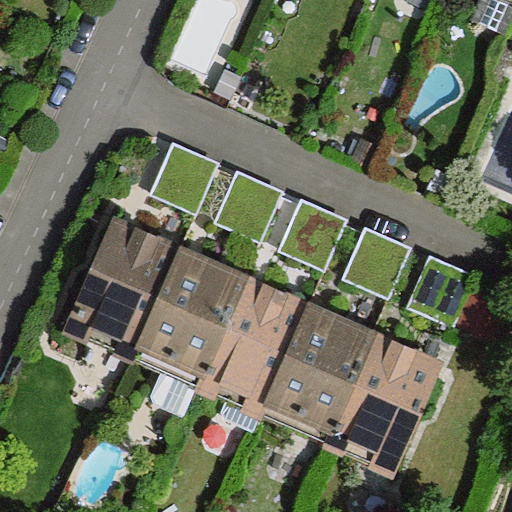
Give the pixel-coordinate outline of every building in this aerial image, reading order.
[(511,22),(511,0),(482,0),(474,19),(506,35),(511,22)] [(173,146),(152,193),(198,213),(219,166),(173,146)] [(238,176),(217,223),(262,244),(283,196),(238,176)] [(301,204),(280,252),(326,272),(347,225),(301,204)] [(117,222),(71,328),(134,356),(181,251),(117,222)] [(365,232),(343,279),(389,300),(410,253),(365,232)] [(181,251),(134,356),(164,369),(198,384),(245,279),(181,251)] [(431,259),(410,306),(455,326),(472,288),(476,279),(431,259)] [(309,307),(245,279),(198,384),(230,398),(263,412),(309,307)] [(507,305),(472,288),(455,326),(491,342),(507,305)] [(374,335),(309,307),(263,412),(327,441),(374,335)] [(438,363),(374,335),(327,441),(392,469),(438,363)] [(185,415),(198,384),(164,369),(154,396),(158,405),(185,415)] [(230,398),(223,413),(226,419),(255,430),(263,412),(230,398)]
